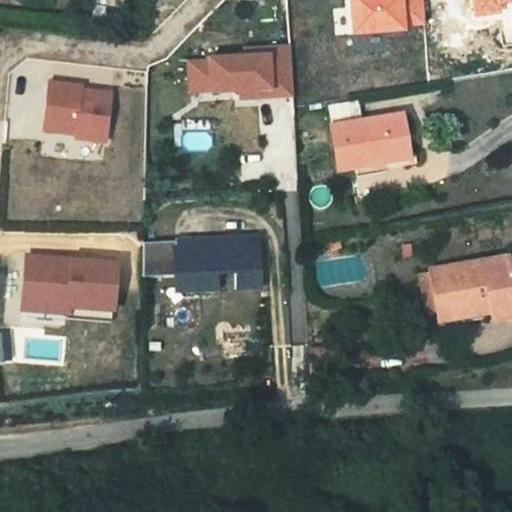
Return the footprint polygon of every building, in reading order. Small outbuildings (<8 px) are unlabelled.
[(405,31),(405,24),(423,23),(421,0),(351,0),(354,33),(405,31)] [(511,0),(474,0),(476,15),(501,12),(499,4),(511,2),(511,0)] [(295,90),(292,41),(247,43),(247,51),(211,52),(211,57),(213,84),(213,86),(242,85),(243,92),(295,90)] [(213,84),(211,57),(191,58),(193,85),(213,84)] [(82,85),(48,82),(44,130),(77,133),(76,137),(107,140),(111,91),(82,88),(82,85)] [(330,107),(332,123),(362,118),(359,103),(330,107)] [(405,111),(362,118),(332,123),(339,170),(357,167),(358,172),(416,162),(415,155),(412,156),(405,111)] [(234,285),(258,284),(256,234),(143,238),(142,272),(175,271),(175,279),(217,277),(216,268),(233,267),(234,285)] [(511,282),(507,254),(429,265),(436,308),(436,314),(511,300),(511,282)] [(116,263),(27,255),(23,311),(68,315),(69,307),(112,311),(116,263)] [(413,268),(420,311),(436,308),(429,265),(413,268)]
